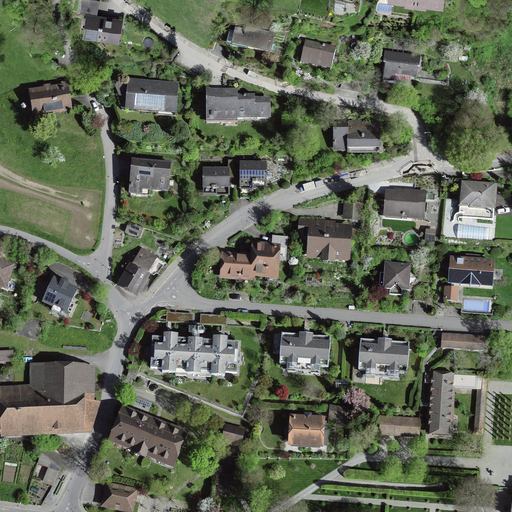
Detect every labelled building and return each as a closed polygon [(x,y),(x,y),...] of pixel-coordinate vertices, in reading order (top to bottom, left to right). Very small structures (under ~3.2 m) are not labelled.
[(81,0),(80,12),(95,14),(96,0),(81,0)] [(87,15),(84,35),(109,39),(110,34),(119,36),(122,21),(87,15)] [(246,28),(246,30),(236,28),(235,31),(232,42),(247,46),(247,47),(271,53),(275,34),(246,28)] [(226,44),(231,46),(232,42),(235,31),(230,30),(226,44)] [(393,38),(391,53),(414,56),(416,41),(393,38)] [(304,45),(300,63),(331,70),(336,47),(305,40),(304,45)] [(385,52),(383,64),(385,64),(384,73),(381,91),(385,91),(388,88),(389,82),(399,83),(400,76),(408,77),(409,67),(418,69),(419,69),(420,57),(414,56),(391,53),(385,52)] [(417,79),(418,69),(409,67),(408,77),(411,78),(417,79)] [(381,91),(384,73),(369,72),(367,89),(381,91)] [(400,76),(399,83),(410,85),(411,78),(408,77),(400,76)] [(343,78),(342,86),(360,89),(361,81),(343,78)] [(150,119),(151,111),(175,113),(177,85),(165,84),(165,87),(153,86),(153,83),(129,81),(129,85),(115,84),(118,94),(113,93),(118,108),(113,108),(118,118),(121,117),(150,119)] [(70,109),(66,87),(31,92),(34,114),(35,114),(35,113),(45,111),(45,113),(70,109)] [(237,123),(237,117),(257,117),(257,119),(268,119),(268,109),(270,109),(270,103),(268,101),(262,101),(262,99),(254,99),(254,96),(237,96),(238,89),(206,89),(206,90),(207,90),(207,99),(206,99),(206,123),(237,123)] [(333,117),(333,143),(348,143),(348,151),(369,151),(369,146),(380,146),(380,125),(348,125),(348,117),(333,117)] [(170,164),(132,161),(130,188),(168,192),(170,164)] [(234,168),(235,168),(235,161),(229,161),(228,170),(203,170),(203,188),(212,188),(213,190),(216,190),(216,194),(229,194),(229,174),(234,174),(234,168)] [(240,168),(240,199),(249,199),(249,188),(253,188),(253,184),(256,184),(257,182),(266,182),(266,177),(271,177),(271,172),(266,172),(266,164),(241,164),(241,161),(235,161),(235,168),(240,168)] [(463,213),(493,215),(496,185),(462,182),(459,213),(463,213)] [(386,197),(385,210),(395,210),(394,216),(423,219),(425,194),(410,193),(410,194),(396,193),(396,197),(386,197)] [(345,202),(344,219),(360,220),(361,204),(345,202)] [(300,225),(311,226),(309,254),(312,254),(312,256),(323,257),(323,261),(334,262),(334,256),(348,257),(350,229),(324,227),(325,222),(300,220),(300,225)] [(143,227),(129,222),(125,233),(140,238),(143,227)] [(274,237),(273,247),(255,245),(255,249),(253,274),(274,276),(276,260),(285,261),(286,253),(286,248),(287,238),(274,237)] [(252,290),(253,274),(255,249),(241,248),(240,257),(225,256),(223,287),(252,290)] [(149,267),(155,257),(142,250),(135,261),(130,259),(126,266),(131,269),(121,286),(135,294),(146,276),(143,274),(147,266),(149,267)] [(451,282),(462,283),(462,280),(480,281),(479,284),(491,285),(492,263),(479,262),(479,257),(466,256),(466,261),(452,260),(452,265),(452,270),(451,282)] [(31,271),(35,259),(27,257),(23,269),(31,271)] [(0,286),(5,288),(12,267),(0,262),(0,286)] [(385,264),(384,274),(380,273),(379,286),(383,287),(383,289),(390,290),(390,295),(402,296),(402,291),(409,291),(409,285),(416,279),(410,273),(411,266),(385,264)] [(70,304),(76,291),(67,287),(68,284),(51,275),(50,279),(54,281),(44,302),(66,312),(67,311),(71,312),(74,306),(70,304)] [(322,277),(306,276),(305,285),(321,286),(322,277)] [(428,284),(421,283),(414,289),(413,301),(427,302),(428,284)] [(446,288),(445,300),(456,301),(457,289),(446,288)] [(167,313),(167,322),(192,324),(193,315),(167,313)] [(201,315),(201,324),(226,326),(227,317),(201,315)] [(16,332),(39,337),(42,321),(28,318),(20,316),(16,332)] [(154,359),(151,359),(150,368),(162,369),(162,373),(175,373),(175,370),(187,371),(187,374),(200,375),(200,371),(212,372),(211,376),(225,376),(225,373),(237,374),(237,364),(234,364),(235,351),(238,352),(239,342),(227,342),(227,338),(214,337),(214,341),(177,339),(178,335),(164,334),(164,338),(152,337),(152,346),(155,346),(154,359)] [(300,336),(282,334),(280,364),(288,365),(287,371),(320,373),(320,367),(328,368),(330,338),(313,337),(313,335),(300,334),(300,336)] [(442,336),(441,347),(487,351),(488,339),(442,336)] [(358,370),(366,371),(366,377),(398,379),(399,373),(407,374),(409,344),(391,343),(392,341),(378,340),(378,342),(361,340),(358,370)] [(0,351),(0,360),(13,360),(12,351),(0,351)] [(0,371),(0,385),(41,384),(40,367),(33,367),(33,369),(13,370),(13,371),(0,371)] [(41,384),(40,384),(40,393),(84,390),(84,401),(93,402),(94,391),(93,391),(93,368),(40,367),(41,384)] [(449,434),(452,388),(453,375),(453,372),(433,370),(433,375),(432,383),(429,433),(449,434)] [(432,383),(433,375),(425,374),(425,382),(432,383)] [(487,377),(453,375),(452,388),(477,389),(474,435),(483,435),(487,377)] [(93,402),(84,401),(84,390),(40,393),(3,395),(4,407),(5,430),(5,431),(83,427),(90,432),(99,402),(93,402)] [(330,418),(337,419),(337,423),(346,424),(347,408),(338,407),(338,409),(331,408),(330,418)] [(182,440),(179,438),(181,434),(174,431),(175,429),(171,427),(170,429),(152,422),(153,418),(140,413),(138,417),(126,412),(115,440),(136,449),(134,454),(145,458),(146,454),(170,462),(174,452),(177,453),(182,440)] [(291,444),(320,446),(321,445),(327,445),(328,422),(321,421),(322,417),(305,415),(305,416),(301,416),(300,419),(293,419),(291,444)] [(419,435),(419,419),(381,417),(380,433),(419,435)] [(227,440),(241,443),(243,433),(230,429),(227,440)] [(41,453),(38,463),(48,467),(51,461),(41,453)] [(215,473),(242,475),(243,458),(216,457),(215,473)] [(119,488),(108,485),(104,505),(131,511),(135,491),(129,490),(130,487),(120,485),(119,488)]
